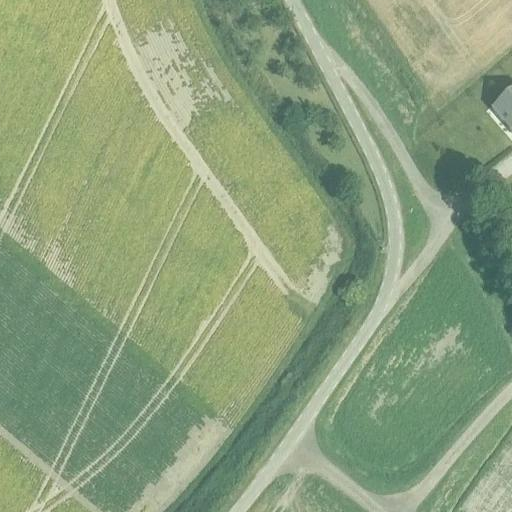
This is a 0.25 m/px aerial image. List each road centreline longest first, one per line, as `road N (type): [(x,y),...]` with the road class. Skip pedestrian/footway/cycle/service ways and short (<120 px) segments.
road 1 (unclassified): [(236,511),(376,314),(392,274),(391,218),(374,158),(293,0)]
road 2 (track): [(410,511),(511,400)]
